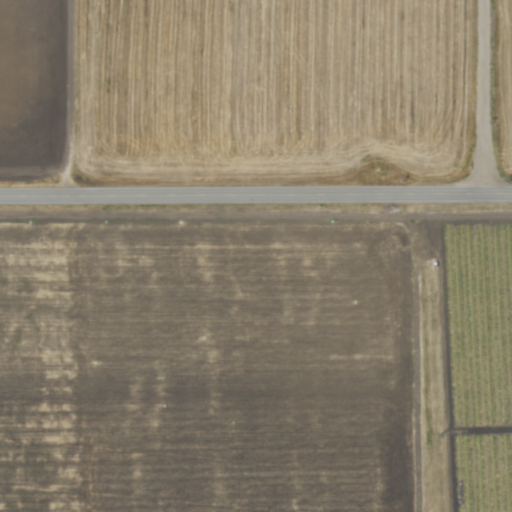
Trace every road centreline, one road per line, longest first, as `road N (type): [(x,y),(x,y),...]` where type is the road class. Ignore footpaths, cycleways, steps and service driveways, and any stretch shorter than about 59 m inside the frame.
road 1 (residential): [(511,194),(0,197)]
road 2 (residential): [(484,195),(484,0)]
